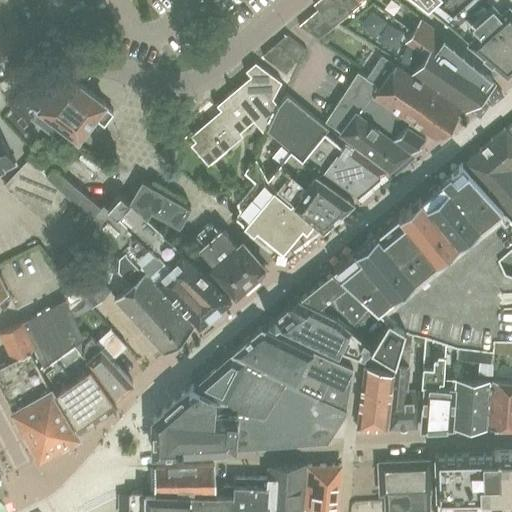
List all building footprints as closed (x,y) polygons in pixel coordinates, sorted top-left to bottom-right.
[(350,10),(342,0),(315,0),(313,2),(318,8),(333,25),(350,10)] [(357,0),(342,0),(350,10),(359,2),(357,0)] [(450,0),(436,13),(445,20),(468,0),(450,0)] [(445,21),(505,71),(511,64),(511,0),(468,0),(445,20),(445,21)] [(300,24),(319,36),(333,25),(318,8),(300,24)] [(493,78),(490,76),(492,74),(443,33),(420,18),(394,56),(415,70),(464,104),(493,78)] [(306,47),(286,32),(273,43),(295,60),(298,63),(306,47)] [(295,60),(273,43),(262,53),(285,72),(295,60)] [(383,52),(366,76),(357,71),(326,118),(340,129),(356,108),(409,149),(428,130),(434,134),(458,103),(383,52)] [(281,79),(255,59),(245,68),(249,73),(215,102),(220,109),(192,133),(196,139),(191,143),(207,162),(222,148),(225,147),(235,138),(233,135),(253,119),(262,131),(278,102),(272,95),(281,79)] [(94,114),(103,122),(113,109),(103,102),(104,101),(64,70),(31,114),(55,133),(62,123),(77,135),(94,114)] [(322,171),(354,194),(355,193),(383,169),(384,169),(385,168),(346,138),(342,143),(325,129),(328,126),(288,93),(279,104),(268,129),(322,171)] [(340,129),(389,166),(409,149),(356,108),(340,129)] [(480,140),(460,158),(511,212),(511,244),(508,248),(511,256),(511,114),(497,128),(495,125),(479,139),(480,140)] [(0,167),(13,161),(0,134),(0,167)] [(77,157),(59,143),(46,159),(64,173),(77,157)] [(268,177),(273,185),(320,224),(321,225),(325,222),(328,218),(341,207),(342,206),(353,196),(321,173),(291,147),(268,177)] [(321,225),(320,224),(273,185),(268,177),(256,158),(256,154),(243,171),(254,180),(238,201),(244,205),(234,217),(252,232),(253,233),(254,232),(273,248),(291,247),(318,225),(319,226),(321,225)] [(364,355),(372,359),(371,366),(392,371),(398,350),(404,329),(412,331),(425,335),(456,345),(493,349),(494,338),(500,338),(511,338),(511,271),(505,269),(498,256),(508,248),(511,244),(511,218),(502,207),(461,161),(332,267),(377,309),(388,316),(371,342),(364,355)] [(9,189),(48,226),(72,199),(33,163),(9,189)] [(195,264),(159,229),(146,218),(147,216),(129,200),(120,193),(108,207),(103,203),(101,206),(54,165),(46,174),(90,216),(129,251),(138,262),(141,261),(198,323),(230,296),(195,264)] [(151,210),(179,226),(190,206),(189,205),(188,206),(142,180),(142,179),(129,200),(147,216),(151,210)] [(240,243),(237,245),(221,227),(218,229),(210,220),(196,232),(204,242),(199,246),(214,265),(212,267),(235,293),(241,287),(244,287),(258,275),(258,273),(264,267),(252,252),(250,254),(240,243)] [(113,297),(163,351),(193,324),(124,247),(115,255),(114,271),(126,285),(113,297)] [(511,271),(511,256),(508,248),(498,256),(505,269),(511,271)] [(67,278),(91,305),(109,289),(85,262),(67,278)] [(300,293),(338,315),(349,325),(357,332),(362,325),(375,336),(386,318),(369,303),(333,270),(331,268),(315,280),(300,293)] [(301,296),(301,295),(299,295),(298,295),(268,318),(284,326),(284,327),(286,328),(286,327),(302,334),(301,335),(303,336),(303,335),(319,342),(319,343),(321,344),(321,343),(336,350),(336,351),(338,352),(341,346),(364,355),(371,342),(338,317),(334,315),(335,314),(333,313),(333,314),(317,305),(318,305),(316,304),(301,296)] [(117,404),(113,398),(82,350),(83,343),(85,341),(64,298),(22,320),(35,347),(46,369),(57,387),(55,388),(79,429),(117,404)] [(0,362),(0,384),(4,394),(32,443),(39,457),(51,450),(52,450),(66,442),(66,441),(78,435),(70,421),(69,421),(51,391),(31,350),(35,347),(22,320),(0,330),(0,331),(11,358),(0,362)] [(346,409),(353,367),(328,356),(313,349),(279,334),(280,333),(277,332),(261,325),(231,350),(232,350),(193,384),(193,383),(152,418),(153,453),(183,451),(183,450),(234,448),(234,447),(326,440),(346,409)] [(398,350),(410,351),(412,331),(404,329),(398,350)] [(425,383),(420,425),(435,425),(438,428),(446,428),(449,424),(451,424),(454,377),(441,376),(444,342),(425,335),(422,380),(425,383)] [(82,350),(113,398),(131,381),(91,336),(85,341),(83,343),(82,350)] [(417,426),(418,390),(403,390),(407,365),(397,364),(389,427),(417,426)] [(393,371),(392,371),(371,366),(364,365),(357,426),(386,428),(393,371)] [(484,425),(487,379),(457,378),(452,424),(484,425)] [(511,380),(492,379),(489,426),(511,426),(511,380)] [(511,511),(511,449),(494,451),(494,453),(435,454),(437,511),(511,511)] [(429,511),(431,459),(379,462),(380,494),(386,494),(386,500),(386,511),(429,511)] [(301,511),(305,464),(275,466),(268,467),(268,475),(234,475),(234,485),(225,484),(225,494),(215,494),(154,492),(129,491),(128,511),(301,511)] [(154,492),(215,494),(213,464),(154,466),(154,492)] [(338,511),(341,464),(308,464),(305,508),(310,508),(309,511),(338,511)]
